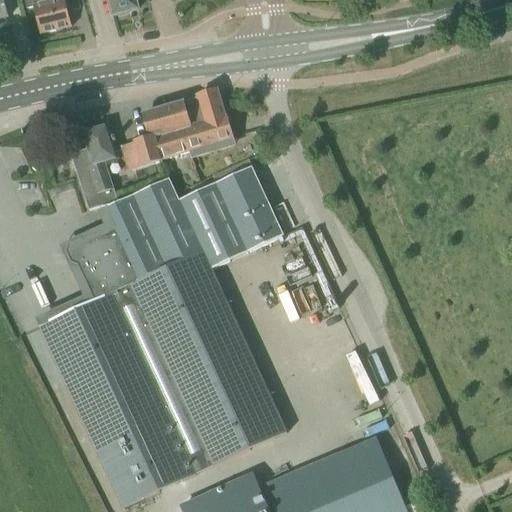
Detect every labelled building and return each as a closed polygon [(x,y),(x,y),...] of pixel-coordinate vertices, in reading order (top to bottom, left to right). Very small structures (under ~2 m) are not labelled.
[(23,0),(26,11),(33,9),(40,36),(71,28),(64,0),(23,0)] [(107,0),(113,17),(137,10),(134,0),(107,0)] [(198,101),(183,105),(143,117),(150,139),(121,148),(129,173),(189,155),(191,161),(235,148),(226,118),(225,118),(217,92),(197,98),(198,101)] [(96,128),(94,132),(82,135),(87,151),(71,156),(88,211),(117,202),(105,164),(118,160),(116,153),(118,153),(114,139),(111,139),(108,127),(104,128),(101,127),(96,128)] [(95,303),(39,328),(123,510),(286,435),(211,272),(284,238),(252,169),(179,202),(169,180),(106,210),(116,232),(88,245),(80,242),(69,247),(66,254),(71,265),(79,268),(95,303)] [(406,511),(376,440),(259,489),(253,475),(183,507),(182,511),(406,511)]
